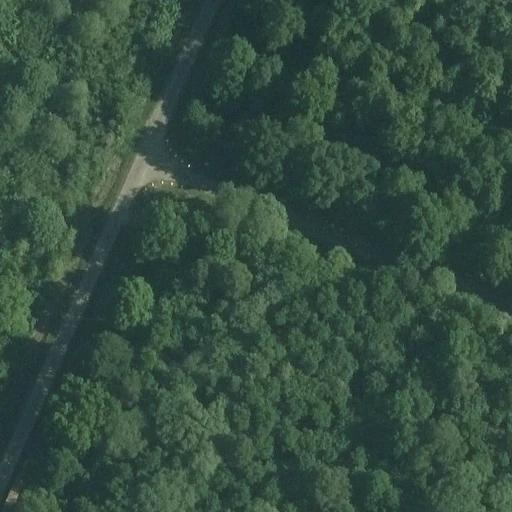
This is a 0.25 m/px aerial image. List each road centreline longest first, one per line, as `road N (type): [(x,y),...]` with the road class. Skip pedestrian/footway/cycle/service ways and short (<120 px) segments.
road 1 (unclassified): [(511,308),(142,158)]
road 2 (unclassified): [(0,483),(142,158)]
road 3 (unclassified): [(142,158),(210,0)]
